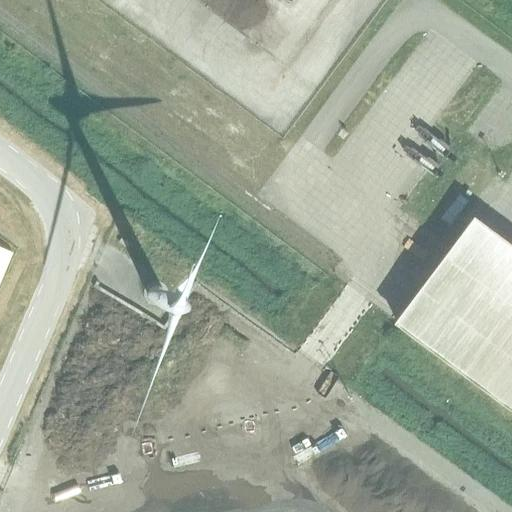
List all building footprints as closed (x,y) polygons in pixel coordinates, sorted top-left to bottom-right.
[(184,69),(173,92),(195,103),(206,81),(184,69)] [(442,104),(453,112),(467,92),(455,84),(442,104)] [(218,122),(224,114),(206,102),(201,110),(218,122)] [(228,122),(224,130),(244,138),(247,130),(228,122)] [(277,159),(280,146),(256,141),(253,154),(277,159)] [(459,193),(440,219),(449,226),(454,220),(459,213),(469,200),(459,193)] [(370,197),(359,216),(390,235),(383,246),(405,259),(423,228),(370,197)] [(396,309),(395,311),(511,400),(511,234),(473,205),(396,309)] [(0,280),(12,252),(0,247),(0,280)] [(147,290),(147,292),(147,295),(148,297),(149,299),(151,301),(153,302),(156,302),(158,301),(160,300),(162,298),(163,296),(163,294),(163,291),(162,289),(160,287),(158,286),(156,285),(153,285),(151,286),(149,288),(147,290)]
